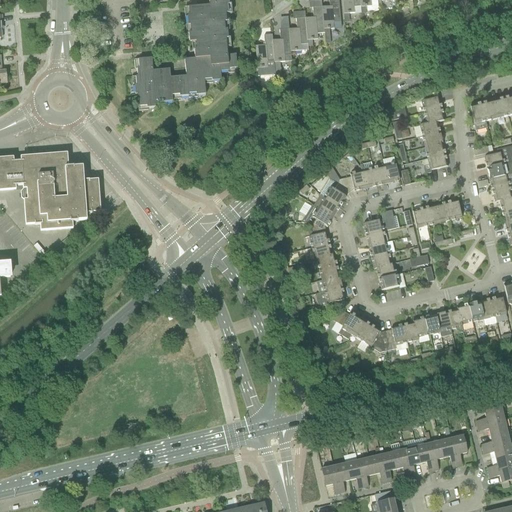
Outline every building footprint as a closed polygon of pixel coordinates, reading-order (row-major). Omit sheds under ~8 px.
[(207,0),(209,7),(184,9),(185,19),(187,18),(187,26),(185,26),(186,35),(188,35),(189,44),(191,44),(192,52),(194,52),(195,59),(184,60),(186,77),(170,78),(169,70),(153,72),(151,59),(134,61),(135,70),(136,70),(137,77),(131,78),(132,87),(134,87),(135,95),(137,95),(138,112),(147,111),(147,109),(156,108),(156,106),(164,105),(164,103),(172,102),(172,100),(180,99),(180,97),(187,97),(187,99),(197,98),(197,96),(205,95),(204,85),(213,84),(212,82),(221,81),(220,72),(227,72),(228,74),(237,73),(235,56),(227,56),(226,49),(230,48),(229,39),(227,39),(227,32),(229,31),(228,22),(225,22),(225,15),(231,14),(230,5),(228,5),(227,0),(207,0)] [(321,8),(323,30),(325,30),(329,30),(333,29),(333,23),(340,23),(337,0),(328,0),(329,7),(321,8)] [(359,0),(341,0),(343,15),(354,14),(353,8),(360,7),(360,8),(359,0)] [(359,0),(360,8),(371,7),(370,1),(377,1),(376,0),(359,0)] [(316,35),(323,34),(323,30),(321,8),(312,8),(313,19),(305,19),(304,19),(307,48),(312,48),(312,41),(317,41),(316,35)] [(288,30),(290,53),(307,51),(307,48),(304,19),(295,20),(296,30),(288,30)] [(280,41),(272,42),(274,64),(279,63),(291,62),(290,53),(288,30),(279,31),(280,41)] [(264,47),(254,47),(255,57),(256,70),(257,77),(275,76),(274,64),(272,42),(271,36),(263,36),(264,47)] [(421,103),(423,114),(441,110),(438,98),(438,99),(437,94),(423,97),(424,102),(421,103)] [(511,97),(503,100),(507,117),(511,116),(511,97)] [(503,100),(492,103),(496,120),(507,117),(503,100)] [(492,103),(480,105),(485,123),(496,120),(492,103)] [(485,123),(480,105),(469,108),(475,132),(486,130),(484,123),(485,123)] [(403,107),(393,113),(394,116),(395,120),(405,118),(403,107)] [(423,114),(426,125),(436,123),(444,121),(441,110),(423,114)] [(426,125),(419,126),(421,137),(421,138),(439,134),(437,127),(437,123),(436,123),(426,125)] [(421,138),(424,149),(442,145),(439,134),(421,138)] [(424,149),(427,161),(444,156),(442,145),(424,149)] [(493,156),(484,158),(486,170),(511,163),(511,158),(511,154),(511,153),(511,147),(496,151),(497,155),(493,156)] [(472,151),(474,158),(488,154),(486,148),(472,151)] [(444,156),(427,161),(420,162),(422,168),(428,166),(429,172),(447,168),(444,156)] [(22,162),(13,163),(12,163),(9,161),(0,161),(0,190),(11,190),(13,187),(23,186),(26,188),(26,191),(24,194),(25,198),(27,200),(27,203),(25,205),(26,217),(26,218),(26,222),(29,224),(34,224),(34,226),(41,226),(41,228),(44,231),(55,230),(56,230),(57,230),(68,229),(70,226),(70,223),(77,223),(77,221),(82,221),(84,218),(84,215),(91,215),(91,213),(96,212),(98,209),(97,198),(98,197),(97,197),(96,185),(94,183),(89,183),(89,181),(82,182),(81,172),(78,170),(73,170),(73,168),(66,169),(65,159),(63,157),(51,157),(50,158),(37,159),(36,158),(36,159),(24,160),(22,162)] [(359,166),(361,172),(365,190),(376,187),(372,170),(370,163),(359,166)] [(511,163),(486,170),(489,181),(511,175),(511,163)] [(394,164),(383,167),(387,184),(398,182),(394,164)] [(383,167),(372,170),(376,187),(387,184),(383,167)] [(400,173),(403,187),(410,186),(406,171),(400,173)] [(350,178),(338,181),(348,194),(353,191),(353,192),(365,190),(361,172),(349,175),(350,178)] [(511,175),(489,181),(492,192),(511,187),(511,175)] [(329,181),(319,197),(338,209),(345,198),(343,197),(348,194),(338,181),(336,185),(329,181)] [(305,186),(298,192),(302,196),(309,190),(305,186)] [(511,187),(492,192),(494,203),(511,198),(511,187)] [(319,197),(313,207),(317,210),(317,209),(332,219),(338,209),(319,197)] [(511,198),(499,202),(501,213),(511,210),(511,198)] [(457,201),(445,204),(449,222),(461,219),(457,201)] [(445,204),(434,207),(438,224),(449,222),(445,204)] [(310,225),(313,237),(325,234),(324,227),(326,229),(332,219),(317,209),(317,210),(313,207),(311,206),(300,224),(310,225)] [(434,207),(423,209),(427,227),(438,224),(434,207)] [(427,227),(423,209),(411,212),(416,230),(427,227)] [(511,210),(501,213),(504,224),(511,222),(511,210)] [(380,214),(381,219),(381,221),(362,225),(365,237),(382,233),(392,230),(389,219),(392,219),(391,212),(380,214)] [(402,213),(405,227),(411,226),(408,212),(402,213)] [(457,234),(458,240),(472,237),(471,231),(457,234)] [(365,237),(368,248),(385,244),(382,233),(365,237)] [(308,238),(311,249),(328,245),(325,234),(313,237),(308,238)] [(409,238),(406,239),(406,243),(410,242),(411,247),(416,246),(414,237),(409,238)] [(382,245),(368,248),(370,259),(388,255),(394,253),(391,242),(385,244),(382,245)] [(37,244),(34,247),(47,261),(50,259),(37,244)] [(311,249),(314,261),(333,256),(333,255),(331,256),(328,245),(311,249)] [(370,259),(373,270),(393,265),(390,265),(388,255),(370,259)] [(316,261),(318,271),(336,267),(333,256),(314,261),(316,261)] [(419,258),(414,259),(416,268),(428,265),(426,256),(421,258),(421,257),(419,258)] [(0,298),(0,294),(0,280),(2,278),(10,278),(9,265),(0,265),(0,298)] [(375,270),(378,281),(395,277),(393,265),(373,270),(375,270)] [(318,271),(321,282),(338,278),(336,267),(318,271)] [(424,270),(427,284),(433,283),(430,268),(424,270)] [(395,277),(378,281),(381,292),(398,288),(395,277)] [(315,284),(318,295),(324,293),(341,289),(338,278),(321,282),(315,284)] [(511,283),(503,286),(504,291),(505,296),(507,303),(507,304),(508,305),(510,305),(511,305),(511,283)] [(413,291),(411,284),(404,286),(406,293),(413,291)] [(324,293),(318,295),(314,296),(317,309),(327,306),(327,305),(344,301),(341,289),(324,293)] [(501,298),(489,301),(494,318),(497,318),(505,316),(503,308),(502,304),(501,298)] [(489,301),(478,304),(482,321),(483,321),(484,326),(495,324),(494,318),(489,301)] [(478,304),(467,306),(471,324),(482,321),(478,304)] [(467,306),(456,309),(457,311),(460,326),(471,324),(467,306)] [(454,312),(445,314),(450,331),(452,331),(461,329),(460,326),(457,311),(456,312),(454,312)] [(337,334),(347,341),(360,321),(350,315),(349,316),(343,313),(334,315),(331,320),(342,327),(337,334)] [(445,314),(435,317),(439,334),(440,338),(451,336),(450,331),(445,314)] [(435,317),(424,319),(428,336),(439,334),(435,317)] [(176,318),(137,349),(158,408),(203,396),(176,318)] [(424,319),(412,322),(417,342),(417,339),(428,336),(424,319)] [(351,336),(360,342),(369,327),(360,321),(347,341),(348,341),(351,336)] [(410,325),(401,327),(405,344),(406,344),(408,344),(417,342),(416,339),(413,324),(412,324),(410,325)] [(369,327),(360,342),(379,354),(386,352),(388,346),(385,333),(379,334),(379,333),(369,327)] [(391,332),(385,333),(388,346),(386,352),(395,350),(395,352),(407,350),(405,344),(401,327),(390,330),(391,332)] [(475,337),(464,339),(465,345),(466,351),(472,349),(475,349),(477,348),(475,337)] [(317,357),(319,362),(327,358),(325,353),(317,357)] [(475,422),(476,427),(504,421),(502,413),(505,412),(504,408),(501,409),(483,413),(485,420),(475,422)] [(487,430),(489,437),(509,432),(509,428),(506,429),(504,421),(476,427),(478,432),(487,430)] [(481,446),(482,451),(509,444),(507,436),(510,435),(509,432),(489,437),(491,443),(481,446)] [(446,440),(438,442),(442,460),(449,458),(451,468),(456,467),(449,436),(445,437),(446,440)] [(453,436),(449,436),(456,467),(461,466),(459,456),(466,454),(462,436),(453,438),(453,436)] [(429,441),(426,442),(433,472),(438,471),(435,461),(442,460),(438,442),(430,444),(429,441)] [(423,446),(415,448),(419,465),(425,464),(428,474),(433,472),(426,442),(422,443),(423,446)] [(493,453),(495,460),(511,455),(511,452),(509,444),(482,451),(483,456),(493,453)] [(406,447),(402,448),(409,478),(414,477),(412,467),(419,465),(415,448),(407,449),(406,447)] [(399,451),(391,453),(395,471),(402,469),(404,479),(409,478),(402,448),(399,448),(399,451)] [(382,452),(379,453),(386,484),(391,482),(389,472),(395,471),(391,453),(383,455),(382,452)] [(376,457),(368,459),(372,476),(378,475),(381,485),(386,484),(379,453),(375,454),(376,457)] [(486,469),(487,474),(511,468),(511,455),(495,460),(496,467),(486,469)] [(359,458),(355,459),(362,489),(368,488),(365,478),(372,476),(368,459),(360,461),(359,458)] [(352,462),(344,464),(348,482),(355,480),(357,490),(362,489),(355,459),(352,459),(352,462)] [(336,463),(332,464),(339,495),(344,493),(342,483),(348,482),(344,464),(336,466),(336,463)] [(339,495),(332,464),(328,465),(329,468),(321,470),(325,487),(331,486),(334,496),(339,495)] [(511,468),(487,474),(488,479),(498,477),(500,484),(511,480),(511,468)] [(395,511),(393,500),(391,501),(389,492),(374,496),(377,511),(395,511)]
